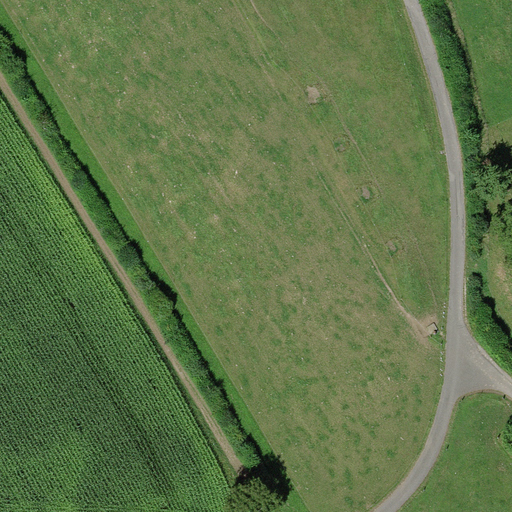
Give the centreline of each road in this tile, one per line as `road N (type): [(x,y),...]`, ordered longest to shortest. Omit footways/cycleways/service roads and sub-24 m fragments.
road 1 (track): [(409,0),(451,170),(456,361),(418,472),(385,511)]
road 2 (track): [(0,80),(245,511)]
